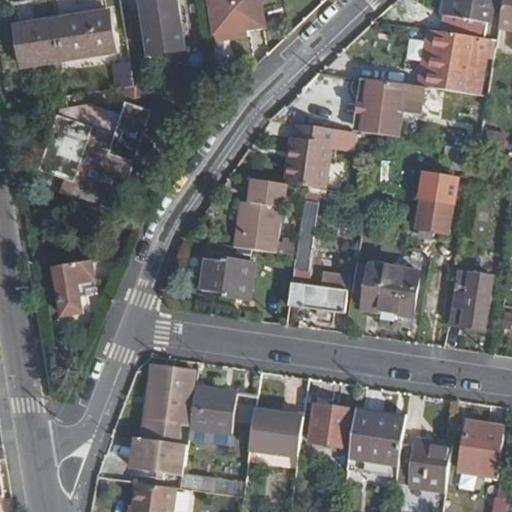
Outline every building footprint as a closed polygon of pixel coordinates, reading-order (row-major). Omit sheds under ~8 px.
[(205,48),(197,0),(161,0),(137,4),(145,57),(205,48)] [(263,23),(260,0),(209,0),(215,37),(247,33),(246,26),(263,23)] [(489,31),(493,0),(444,0),(442,23),(489,31)] [(511,0),(504,0),(500,28),(511,30),(511,0)] [(116,53),(110,14),(17,28),(22,68),(116,53)] [(472,99),(477,59),(484,60),(487,42),(436,34),(427,92),(472,99)] [(115,87),(131,85),(128,63),(112,65),(115,87)] [(414,119),(419,91),(366,83),(358,136),(393,141),(397,116),(414,119)] [(135,162),(154,111),(129,101),(110,153),(135,162)] [(76,182),(95,127),(60,115),(42,169),(76,182)] [(326,194),(333,149),(350,151),(353,135),(300,127),(294,163),(289,163),(285,187),(306,191),(320,193),(326,194)] [(474,175),(478,155),(446,150),(443,170),(474,175)] [(276,257),(285,187),(253,182),(249,208),(238,207),(232,250),(276,257)] [(445,237),(451,205),(436,202),(439,189),(422,187),(415,232),(445,237)] [(343,317),(347,280),(308,274),(320,193),(306,191),(287,309),(343,317)] [(337,221),(340,200),(327,197),(321,230),(348,234),(349,222),(337,221)] [(247,305),(252,268),(202,260),(196,296),(247,305)] [(96,285),(93,264),(57,270),(64,319),(84,317),(80,287),(96,285)] [(412,317),(418,276),(368,269),(361,314),(397,320),(397,314),(412,317)] [(487,334),(495,282),(469,277),(467,285),(455,283),(448,328),(487,334)] [(184,480),(188,449),(164,446),(167,425),(187,428),(195,375),(154,369),(143,442),(136,442),(131,472),(184,480)] [(255,415),(257,398),(203,391),(197,430),(232,435),(235,422),(254,425),(255,415)] [(348,452),(352,414),(317,409),(311,447),(348,452)] [(300,460),(306,417),(288,415),(287,419),(255,415),(254,425),(250,455),(300,460)] [(402,448),(405,424),(356,416),(350,464),(398,471),(402,448)] [(497,481),(505,432),(467,426),(459,475),(497,481)] [(445,494),(451,450),(430,447),(429,452),(402,448),(398,471),(396,488),(445,494)] [(0,502),(4,502),(0,472),(0,464),(8,463),(6,449),(0,449),(0,502)] [(185,511),(188,492),(148,486),(144,511),(185,511)] [(491,511),(502,511),(506,499),(495,496),(491,511)]
